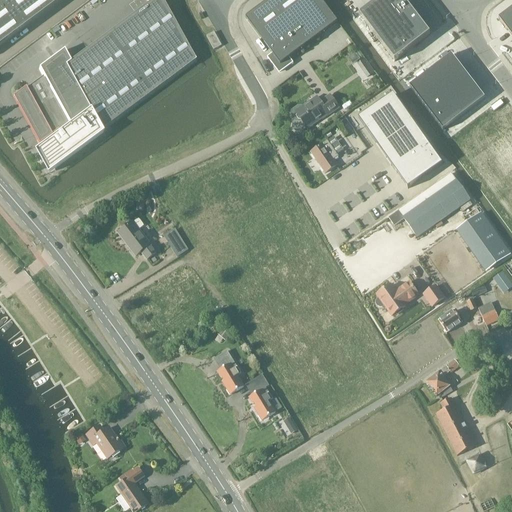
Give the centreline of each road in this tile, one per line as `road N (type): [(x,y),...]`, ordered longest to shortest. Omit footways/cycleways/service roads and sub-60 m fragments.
road 1 (tertiary): [(227,495),(125,344),(0,187)]
road 2 (unclassified): [(227,495),(445,357),(508,337)]
road 3 (unknown): [(127,0),(10,86)]
road 4 (unclassified): [(263,120),(263,105),(210,7)]
